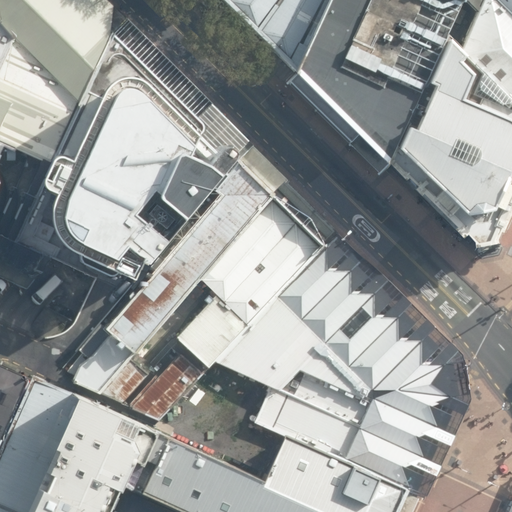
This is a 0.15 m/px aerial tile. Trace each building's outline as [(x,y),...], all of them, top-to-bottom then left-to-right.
[(114,35),(82,0),(0,0),(0,135),(57,159),(114,35)] [(229,0),(297,71),(328,0),(229,0)] [(511,0),(328,0),(297,71),(390,159),(449,36),(465,0),(511,0)] [(511,7),(504,0),(465,0),(449,36),(511,94),(511,7)] [(245,167),(114,35),(57,159),(24,233),(150,288),(245,167)] [(511,217),(511,94),(449,36),(390,159),(454,225),(480,249),(500,246),(511,217)] [(15,161),(13,160),(19,149),(0,140),(0,210),(10,190),(6,180),(15,161)] [(245,167),(150,288),(76,370),(70,383),(103,396),(203,280),(277,196),(245,167)] [(332,240),(277,196),(203,280),(218,294),(179,338),(186,345),(127,407),(161,422),(219,361),(332,240)] [(461,366),(332,240),(219,361),(273,385),(255,423),(285,437),(413,491),(461,393),(461,366)] [(0,439),(28,377),(0,363),(0,439)] [(22,511),(74,397),(28,377),(0,439),(0,511),(22,511)] [(155,430),(74,397),(22,511),(116,511),(128,488),(155,430)] [(264,481),(155,430),(128,488),(182,511),(403,511),(413,491),(285,437),(264,481)] [(182,511),(128,488),(116,511),(182,511)]
